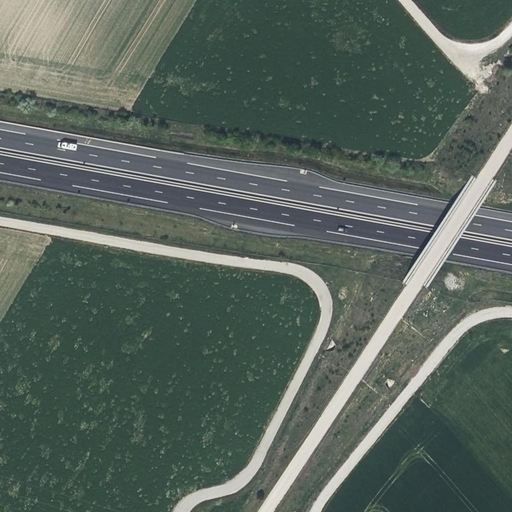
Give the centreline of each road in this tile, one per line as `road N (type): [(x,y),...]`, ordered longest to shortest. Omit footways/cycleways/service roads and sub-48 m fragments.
road 1 (track): [(182,511),(255,473),(323,309),(317,283),(297,266),(0,221)]
road 2 (motorway): [(0,162),(511,255)]
road 3 (motorway): [(511,230),(0,138)]
road 4 (unclassified): [(263,511),(481,164)]
road 5 (track): [(511,311),(495,308),(460,325),(313,511)]
road 6 (track): [(406,0),(468,57),(511,28)]
